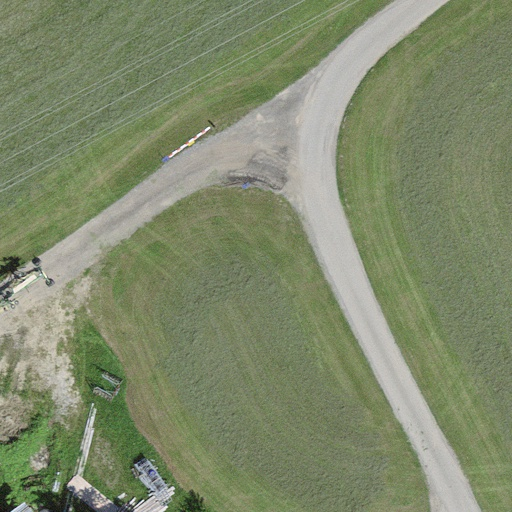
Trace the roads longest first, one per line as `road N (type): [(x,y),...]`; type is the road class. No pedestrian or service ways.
road 1 (unclassified): [(430,0),(336,98),(320,142),(321,165),(330,215),(369,313),(465,511)]
road 2 (track): [(0,308),(241,151),(320,142)]
